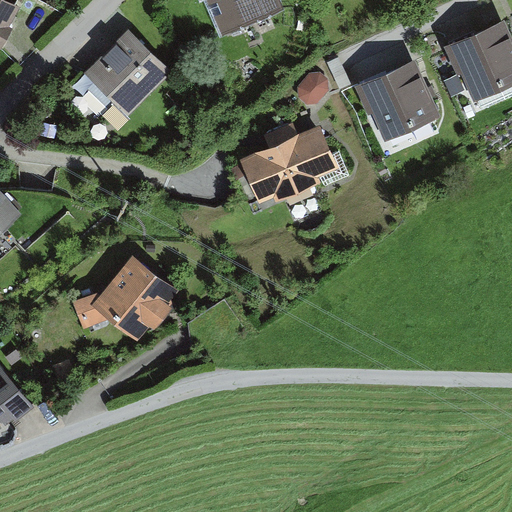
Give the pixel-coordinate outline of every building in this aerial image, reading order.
[(0,0),(0,46),(19,10),(0,0)] [(268,6),(265,0),(199,0),(211,29),(268,6)] [(508,70),(488,24),(440,44),(459,90),(508,70)] [(157,70),(114,26),(74,65),(117,109),(157,70)] [(419,114),(399,62),(350,81),(370,133),(419,114)] [(322,169),(304,124),(274,135),(272,128),(247,138),(250,145),(221,156),(239,202),(267,191),(271,202),(297,192),(293,181),(322,169)] [(175,291),(134,259),(104,297),(78,307),(84,323),(110,314),(139,336),(175,291)] [(0,381),(0,402),(10,395),(0,381)]
